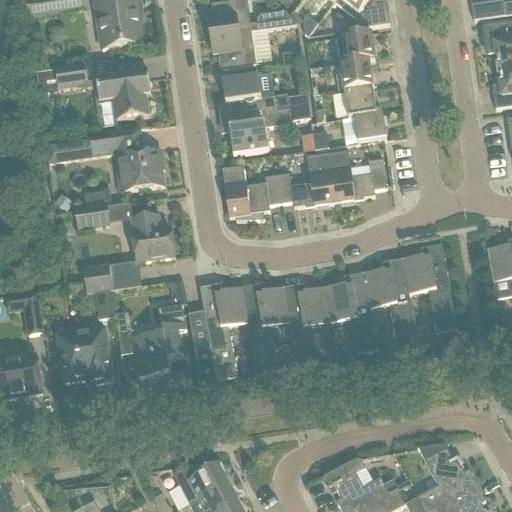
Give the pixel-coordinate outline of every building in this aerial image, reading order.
[(136,19),(139,18),(136,0),(135,0),(92,6),(100,54),(144,47),(140,25),(137,26),(136,19)] [(305,0),(317,9),(323,0),(326,0),(334,6),(338,0),(305,0)] [(380,0),(338,0),(334,6),(335,7),(337,4),(355,22),(357,33),(390,28),(388,13),(387,13),(385,4),(380,0)] [(258,26),(250,27),(246,2),(211,8),(214,30),(209,31),(210,41),(269,33),(297,29),(285,14),(261,18),(257,23),(258,26)] [(511,5),(504,7),(503,4),(472,9),(474,24),(510,19),(511,18),(511,5)] [(308,40),(318,27),(308,19),(302,26),(304,37),(308,40)] [(511,26),(484,30),(487,53),(495,52),(499,72),(511,70),(511,26)] [(255,68),(251,36),(269,33),(210,41),(212,52),(218,51),(221,73),(255,68)] [(341,69),(375,64),(371,37),(338,42),(341,69)] [(283,71),(303,68),(301,55),(282,58),(283,71)] [(369,66),(375,65),(375,64),(341,69),(345,95),(373,91),(369,66)] [(58,93),(88,89),(85,68),(36,76),(39,98),(59,95),(58,93)] [(511,70),(499,72),(502,94),(493,95),(496,113),(511,110),(511,70)] [(145,89),(150,88),(147,72),(97,80),(100,109),(113,107),(115,124),(149,119),(145,89)] [(288,98),(262,102),(259,80),(222,85),(226,109),(240,106),(242,120),(309,110),(308,99),(288,101),(288,98)] [(383,115),(377,116),(373,91),(345,95),(348,121),(383,116),(383,115)] [(291,124),(311,122),(309,110),(242,120),(244,134),(230,136),(233,160),(269,154),(266,131),(292,127),(291,124)] [(317,127),(326,126),(324,114),(316,115),(317,127)] [(358,147),(387,143),(383,116),(348,121),(348,123),(355,122),(358,147)] [(80,142),(45,147),(48,167),(82,162),(115,158),(121,198),(133,196),(164,192),(161,178),(165,177),(162,155),(145,158),(142,132),(140,133),(138,133),(129,134),(127,135),(118,136),(101,138),(80,142)] [(315,154),(329,152),(326,136),(313,138),(315,154)] [(346,149),(329,152),(330,158),(349,155),(348,149),(346,149)] [(330,158),(328,158),(335,207),(356,204),(355,202),(375,200),(374,194),(388,192),(383,163),(368,165),(369,169),(351,172),(349,155),(330,158)] [(314,210),(335,207),(328,158),(307,161),(311,187),(291,190),(290,177),(277,179),(281,208),(293,206),(294,211),(314,209),(314,210)] [(267,186),(246,189),(243,170),(222,173),(229,222),(236,221),(236,224),(265,223),(264,216),(270,215),(269,209),(281,208),(277,179),(266,180),(267,186)] [(104,196),(84,199),(86,214),(106,211),(104,196)] [(86,214),(75,215),(78,235),(111,230),(110,227),(108,211),(106,211),(86,214)] [(133,223),(130,223),(130,224),(137,266),(138,266),(155,264),(175,261),(171,233),(160,235),(158,219),(138,222),(133,223)] [(508,250),(487,253),(493,286),(510,283),(511,293),(511,242),(507,244),(508,250)] [(459,346),(452,306),(442,249),(428,251),(430,261),(424,262),(423,259),(403,263),(409,298),(410,298),(429,295),(438,349),(459,346)] [(384,273),(364,277),(377,355),(378,355),(370,312),(390,309),(396,344),(398,356),(419,353),(417,341),(410,298),(409,298),(403,263),(389,265),(391,275),(385,276),(384,273)] [(112,294),(111,283),(108,267),(83,271),(87,298),(111,295),(112,294)] [(357,359),(377,355),(364,277),(350,279),(352,289),(346,290),(345,288),(325,291),(331,327),(351,323),(357,359)] [(181,285),(169,287),(171,296),(183,294),(181,285)] [(222,297),(216,298),(214,289),(200,291),(210,346),(194,349),(201,392),(218,389),(217,385),(238,381),(229,330),(247,327),(257,381),(258,381),(242,291),(221,295),(222,297)] [(256,289),(242,291),(258,381),(278,377),(270,330),(289,327),(283,291),(263,295),(263,297),(257,298),(256,289)] [(305,297),(299,298),(297,289),(283,291),(297,369),(318,366),(311,330),(331,327),(325,291),(304,295),(305,297)] [(44,338),(38,296),(38,295),(4,300),(7,318),(24,316),(27,340),(44,338)] [(98,324),(115,322),(111,295),(87,298),(87,299),(94,298),(98,324)] [(186,327),(184,327),(181,310),(159,314),(162,337),(133,341),(135,358),(139,381),(170,376),(167,361),(182,358),(178,335),(187,333),(186,327)] [(118,339),(132,337),(129,317),(115,319),(118,339)] [(113,385),(110,366),(105,330),(57,337),(65,387),(86,384),(87,390),(113,385)] [(0,403),(42,397),(39,377),(36,358),(0,363),(0,403)] [(438,490),(417,501),(417,502),(422,511),(434,511),(478,489),(469,474),(465,476),(457,461),(453,464),(445,448),(417,452),(417,453),(417,454),(419,453),(438,490)] [(365,473),(360,463),(355,463),(324,480),(330,492),(334,489),(341,503),(337,505),(340,511),(361,511),(397,493),(389,497),(384,488),(381,482),(364,491),(357,478),(365,473)] [(191,469),(174,478),(180,490),(179,490),(189,509),(198,504),(229,488),(223,478),(225,478),(221,467),(201,478),(196,469),(191,471),(191,469)] [(392,483),(384,488),(389,497),(397,493),(395,488),(392,483)] [(198,504),(189,509),(190,511),(230,511),(242,506),(236,497),(234,498),(229,488),(198,504)] [(484,511),(482,507),(486,505),(478,489),(434,511),(484,511)] [(111,511),(107,504),(110,503),(109,491),(60,494),(68,509),(80,502),(84,511),(111,511)] [(398,511),(405,509),(405,508),(397,493),(361,511),(398,511)] [(168,511),(161,498),(151,503),(155,511),(168,511)] [(405,508),(405,509),(406,511),(422,511),(417,502),(405,508)]
